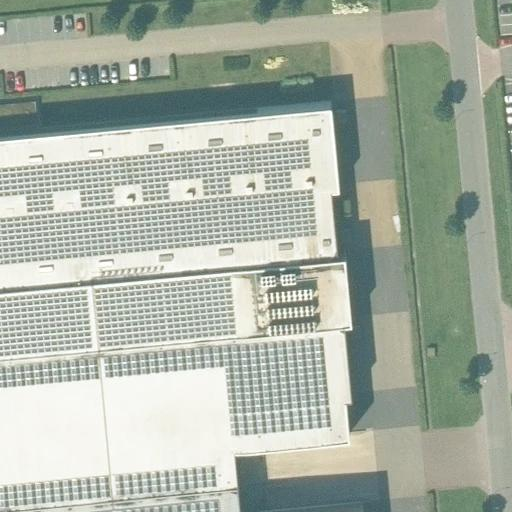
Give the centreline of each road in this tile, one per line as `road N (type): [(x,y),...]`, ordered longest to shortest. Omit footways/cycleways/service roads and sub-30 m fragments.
road 1 (unknown): [(503,450),(420,453),(392,424),(362,23)]
road 2 (unclassified): [(460,0),(508,511)]
road 3 (unknown): [(0,55),(362,23)]
